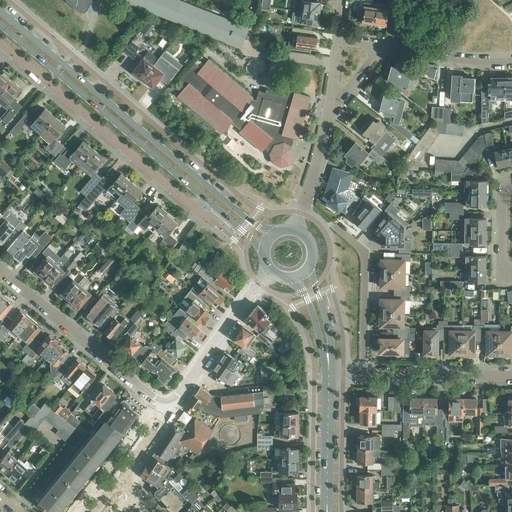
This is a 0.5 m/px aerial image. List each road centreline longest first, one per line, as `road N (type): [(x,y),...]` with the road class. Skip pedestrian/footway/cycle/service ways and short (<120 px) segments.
road 1 (secondary): [(276,231),(238,211),(0,5)]
road 2 (residential): [(0,40),(210,220),(218,210)]
road 3 (secondary): [(0,25),(218,210)]
road 4 (residential): [(168,408),(0,266)]
road 5 (residential): [(329,374),(511,379)]
road 6 (residential): [(168,408),(268,270)]
road 7 (secondary): [(327,511),(329,374)]
road 8 (residential): [(295,230),(332,106)]
road 9 (residential): [(511,60),(384,44)]
road 10 (unknown): [(366,254),(361,375)]
